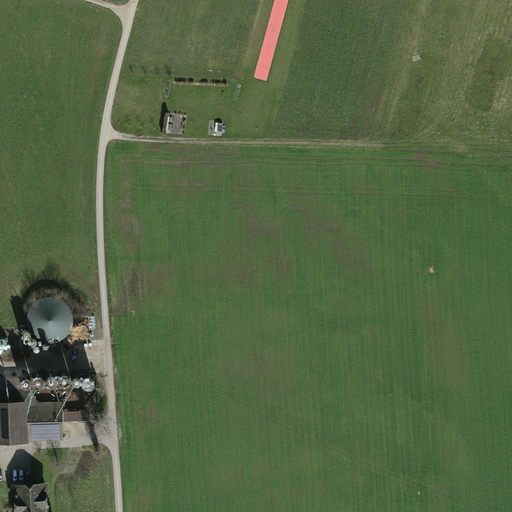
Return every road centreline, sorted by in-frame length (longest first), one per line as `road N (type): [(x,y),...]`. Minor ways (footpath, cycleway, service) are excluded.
road 1 (track): [(119,511),(100,194),(108,113),(140,0)]
road 2 (track): [(121,66),(388,125)]
